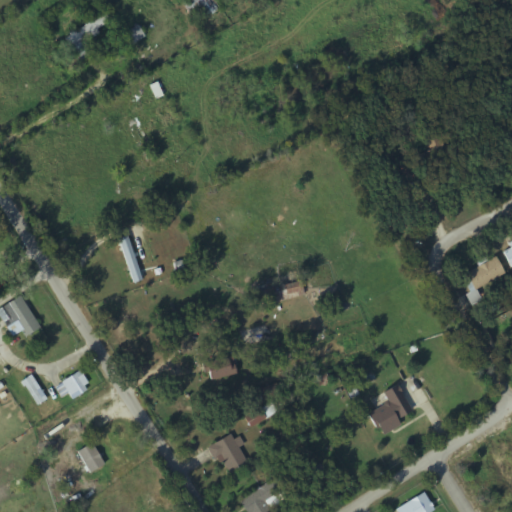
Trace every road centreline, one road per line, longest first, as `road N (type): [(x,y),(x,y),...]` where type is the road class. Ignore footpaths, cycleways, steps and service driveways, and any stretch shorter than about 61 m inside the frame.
road 1 (residential): [(210,511),(0,182)]
road 2 (residential): [(511,386),(438,247),(511,206)]
road 3 (residential): [(347,511),(511,410)]
